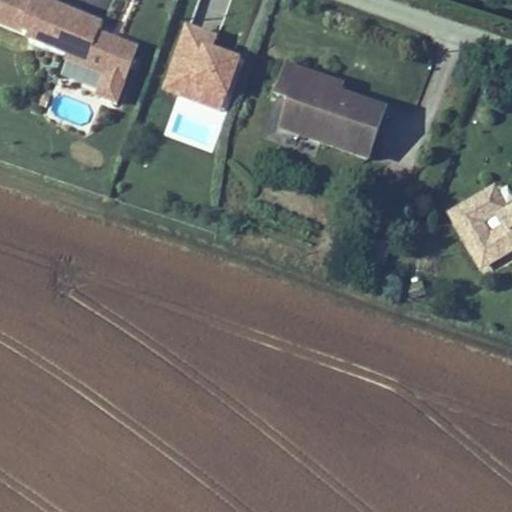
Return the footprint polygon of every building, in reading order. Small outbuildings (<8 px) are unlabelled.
[(143,57),(104,42),(109,31),(26,0),(0,0),(0,27),(37,42),(35,47),(76,62),(74,67),(112,82),(105,102),(123,109),(143,57)] [(217,46),(221,35),(189,22),(163,89),(226,113),(248,58),(217,46)] [(274,104),(288,109),(293,93),(333,106),(335,101),(337,93),(284,75),(274,104)] [(279,136),(365,165),(381,116),(335,101),(333,106),(293,93),(288,109),(279,136)] [(494,191),(447,218),(480,276),(511,254),(511,209),(507,212),(494,191)] [(377,238),(367,267),(382,272),(392,243),(377,238)] [(381,295),(397,301),(405,278),(389,273),(381,295)]
